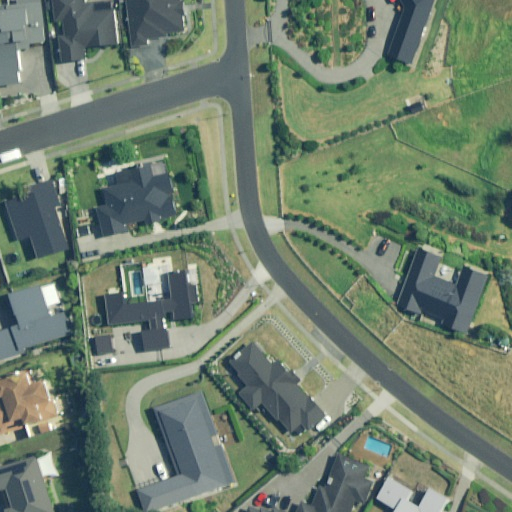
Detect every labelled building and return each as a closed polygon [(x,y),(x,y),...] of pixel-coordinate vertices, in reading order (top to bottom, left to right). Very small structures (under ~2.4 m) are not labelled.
[(55,0),(58,25),(66,24),(67,35),(59,35),(63,64),(89,61),(88,48),(121,44),(117,8),(96,10),(95,1),(90,1),(89,0),(55,0)] [(186,0),(127,0),(134,48),(153,45),(152,40),(169,38),(169,34),(189,32),(187,16),(189,15),(186,0)] [(389,54),(416,63),(438,0),(401,0),(406,6),(389,54)] [(0,7),(0,85),(24,83),(21,51),(35,49),(34,43),(47,42),(43,3),(0,7)] [(166,152),(162,138),(148,142),(151,156),(166,152)] [(175,192),(178,192),(174,174),(157,177),(153,163),(136,167),(139,181),(136,181),(109,188),(107,189),(110,204),(99,207),(105,237),(131,231),(130,224),(149,220),(150,226),(165,222),(164,219),(180,215),(175,192)] [(62,203),(56,181),(33,188),(35,195),(8,202),(19,241),(33,237),(40,259),(71,249),(66,230),(64,223),(58,204),(62,203)] [(446,319),(444,325),(466,334),(491,276),(468,266),(460,285),(437,276),(445,258),(422,248),(397,304),(417,313),(420,314),(422,309),(446,319)] [(0,361),(19,355),(29,352),(29,349),(82,331),(75,310),(53,317),(42,285),(13,295),(23,325),(0,332),(0,361)] [(258,412),(263,406),(280,423),(281,421),(294,434),(303,425),(310,432),(329,412),(313,396),(310,399),(298,387),(304,381),(284,361),(280,366),(256,341),(234,363),(242,371),(239,375),(249,385),(240,394),(258,412)] [(56,429),(52,419),(60,416),(49,380),(36,384),(32,371),(0,381),(0,426),(1,429),(29,420),(31,425),(41,422),(44,432),(56,429)] [(154,511),(238,483),(205,391),(157,408),(181,476),(142,490),(149,511),(154,511)] [(374,466),(342,453),(329,486),(324,484),(314,507),(303,503),(299,511),(288,511),(277,507),(274,511),(271,511),(253,504),(249,511),(350,511),(355,499),(368,504),(377,482),(369,478),(374,466)] [(58,511),(40,456),(0,469),(0,479),(4,492),(11,490),(17,507),(9,509),(10,511),(58,511)] [(445,511),(452,499),(420,482),(416,489),(391,475),(378,498),(398,509),(397,511),(445,511)]
